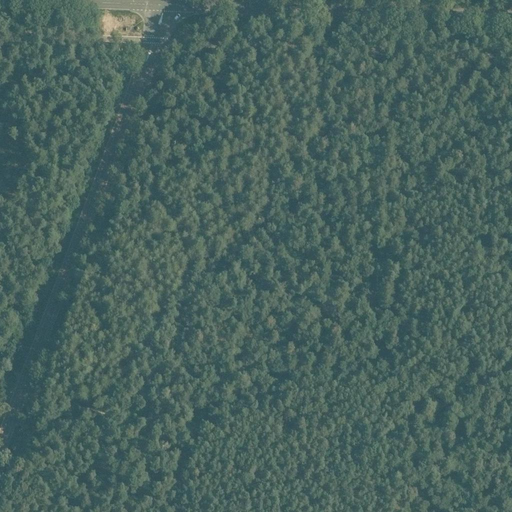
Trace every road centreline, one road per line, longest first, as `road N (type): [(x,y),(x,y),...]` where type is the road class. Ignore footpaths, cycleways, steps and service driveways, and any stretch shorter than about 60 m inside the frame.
road 1 (tertiary): [(0,440),(146,62)]
road 2 (track): [(511,347),(461,388),(309,381),(182,446)]
road 3 (secondary): [(167,4),(511,19)]
road 4 (track): [(182,446),(117,415),(13,403),(7,370),(16,325),(0,317)]
road 5 (secondary): [(167,4),(42,0)]
